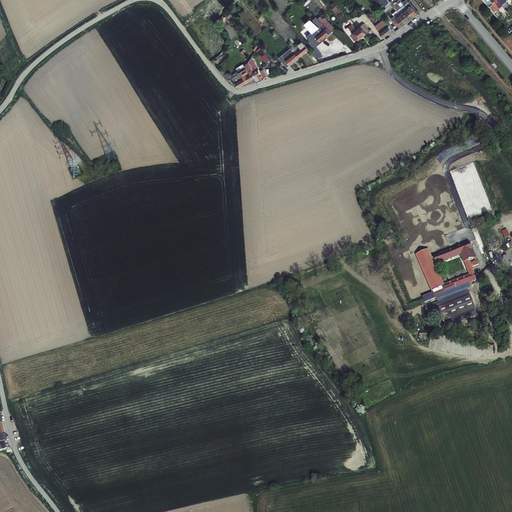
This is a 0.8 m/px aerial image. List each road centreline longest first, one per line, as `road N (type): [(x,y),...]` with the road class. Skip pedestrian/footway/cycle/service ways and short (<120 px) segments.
road 1 (unclassified): [(157,0),(237,91),(380,47)]
road 2 (unclassified): [(0,109),(48,52),(132,0)]
road 3 (unclassified): [(380,47),(410,86),(487,114),(511,140)]
road 4 (unclassified): [(58,511),(21,463),(0,383)]
